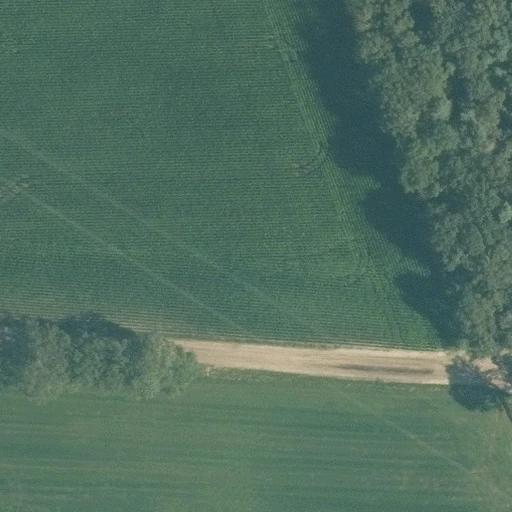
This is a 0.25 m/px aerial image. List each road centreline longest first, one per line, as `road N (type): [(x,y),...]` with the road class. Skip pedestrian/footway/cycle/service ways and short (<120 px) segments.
road 1 (track): [(0,335),(413,369),(511,395)]
road 2 (track): [(411,0),(511,315)]
